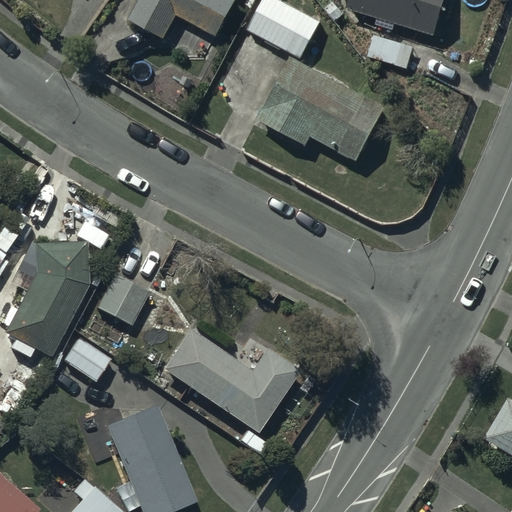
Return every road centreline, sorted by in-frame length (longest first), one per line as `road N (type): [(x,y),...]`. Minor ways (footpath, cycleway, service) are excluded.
road 1 (residential): [(0,60),(439,321)]
road 2 (tertiary): [(329,511),(439,321)]
road 3 (tertiary): [(439,321),(511,172)]
